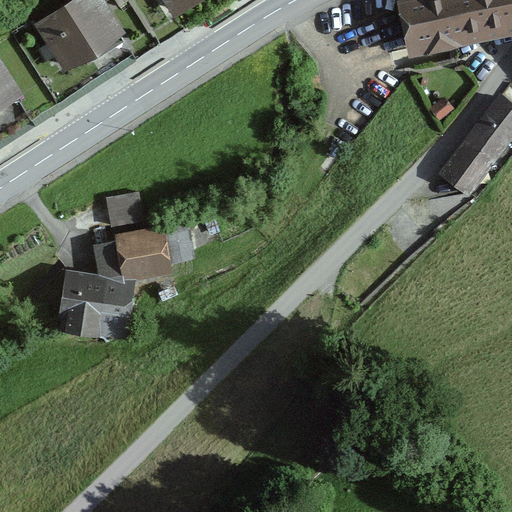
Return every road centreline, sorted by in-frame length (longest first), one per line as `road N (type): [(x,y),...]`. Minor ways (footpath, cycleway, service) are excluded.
road 1 (unclassified): [(76,511),(437,155),(511,62)]
road 2 (secondary): [(294,0),(0,187)]
road 3 (track): [(200,511),(308,362),(328,262)]
